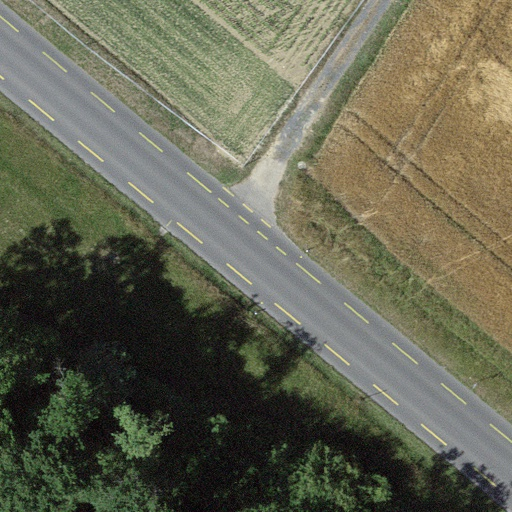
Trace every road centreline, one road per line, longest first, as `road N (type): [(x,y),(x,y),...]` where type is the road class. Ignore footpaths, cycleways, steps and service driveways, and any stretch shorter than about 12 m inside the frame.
road 1 (tertiary): [(0,34),(511,465)]
road 2 (track): [(232,227),(380,0)]
